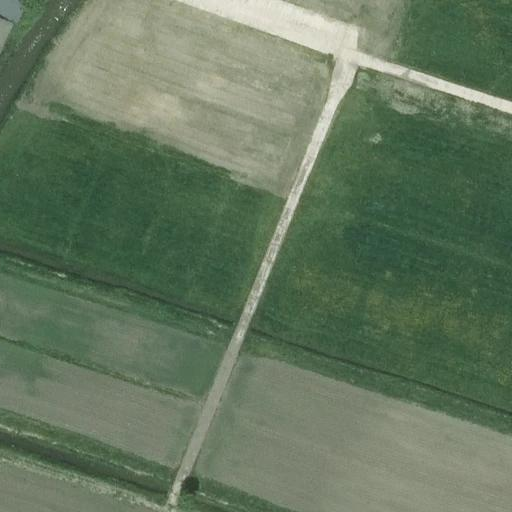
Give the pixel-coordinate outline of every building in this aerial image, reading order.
[(0,0),(0,47),(23,0),(0,0)] [(102,12),(105,0),(89,0),(87,8),(102,12)] [(249,0),(249,1),(271,9),(274,0),(249,0)] [(286,0),(316,11),(320,0),(286,0)] [(112,2),(107,19),(121,23),(125,6),(112,2)] [(137,82),(272,125),(294,54),(160,11),(137,82)] [(120,69),(123,59),(91,49),(88,59),(120,69)]
